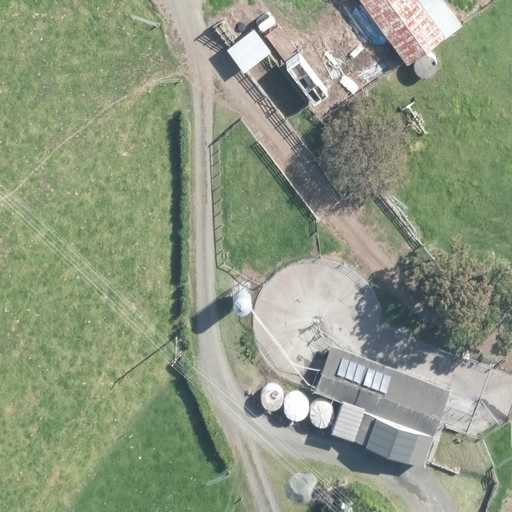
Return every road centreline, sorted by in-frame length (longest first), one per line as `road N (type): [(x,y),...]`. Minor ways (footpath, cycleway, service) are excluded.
road 1 (track): [(183,0),(204,52),(209,324),(270,511)]
road 2 (track): [(436,511),(433,498),(397,465),(295,441)]
